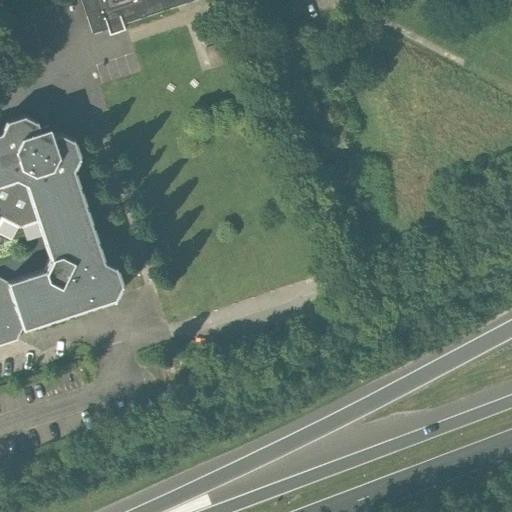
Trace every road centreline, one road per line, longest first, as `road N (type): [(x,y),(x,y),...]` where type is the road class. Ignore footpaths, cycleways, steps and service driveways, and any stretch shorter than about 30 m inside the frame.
road 1 (primary): [(511,330),(150,511)]
road 2 (primary): [(511,401),(218,511)]
road 3 (primary): [(332,511),(511,445)]
